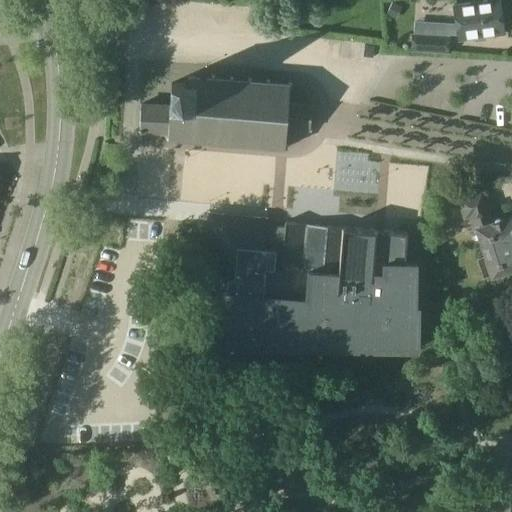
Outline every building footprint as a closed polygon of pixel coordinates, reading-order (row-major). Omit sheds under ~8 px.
[(498,0),(486,0),(453,5),(458,40),(503,33),(498,0)] [(412,34),(411,50),(447,52),(448,36),(412,34)] [(142,103),(140,103),(139,131),(167,132),(167,138),(264,146),(263,151),(280,153),(285,148),(284,146),(285,127),(309,129),(311,104),(287,103),(289,82),(192,74),(191,83),(169,82),(169,88),(191,89),(190,115),(168,114),(168,98),(143,97),(142,103)] [(168,98),(168,114),(190,115),(191,89),(169,88),(168,98)] [(511,215),(492,222),(483,190),(456,198),(463,219),(468,217),(473,232),(478,230),(486,254),(476,257),(482,277),(492,274),(492,273),(511,266),(511,215)] [(202,212),(199,232),(207,234),(211,214),(202,212)] [(208,244),(206,275),(227,277),(226,292),(234,293),(230,341),(230,345),(236,345),(356,347),(384,347),(410,348),(418,348),(418,306),(415,306),(415,305),(416,262),(404,262),(407,232),(396,231),(383,230),(375,229),(349,227),(347,227),(301,223),(285,222),(284,225),(266,224),(266,220),(246,218),(245,222),(240,222),(241,214),(239,214),(239,217),(211,215),(208,244)]
